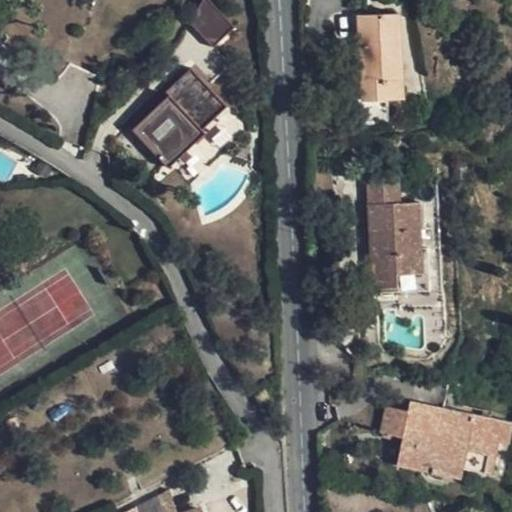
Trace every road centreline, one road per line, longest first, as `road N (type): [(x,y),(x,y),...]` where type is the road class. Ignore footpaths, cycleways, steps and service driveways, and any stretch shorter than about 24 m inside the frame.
road 1 (secondary): [(304,511),(279,0)]
road 2 (residential): [(0,123),(153,234),(212,360),(263,437),(274,511)]
